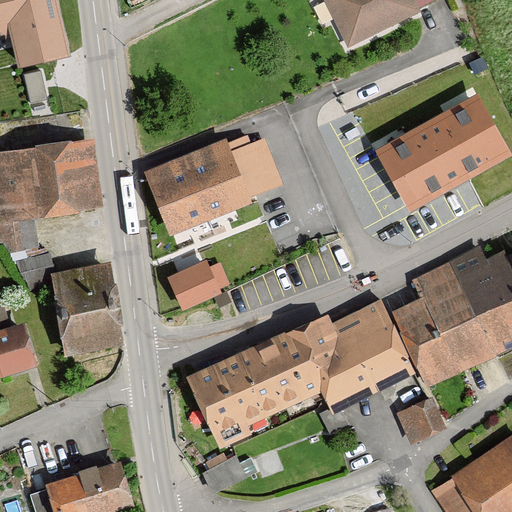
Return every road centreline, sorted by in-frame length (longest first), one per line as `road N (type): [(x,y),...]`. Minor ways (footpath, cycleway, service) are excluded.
road 1 (residential): [(511,205),(372,276),(209,340),(140,351)]
road 2 (tertiary): [(93,0),(140,351)]
road 3 (residential): [(229,511),(404,464),(432,511)]
road 4 (residential): [(144,382),(0,442)]
road 5 (tertiary): [(144,382),(164,511)]
